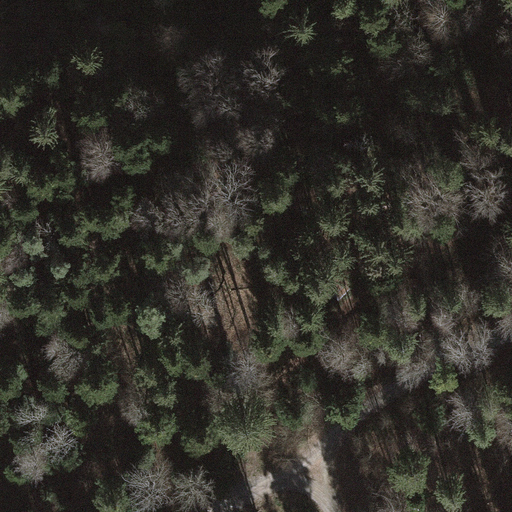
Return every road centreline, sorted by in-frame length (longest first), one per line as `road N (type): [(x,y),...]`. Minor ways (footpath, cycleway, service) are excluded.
road 1 (track): [(262,511),(262,417),(299,356),(358,294),(511,193)]
road 2 (track): [(511,338),(392,391),(319,448),(210,511)]
